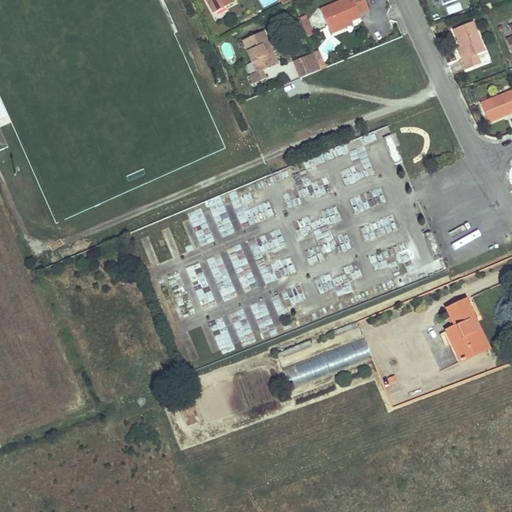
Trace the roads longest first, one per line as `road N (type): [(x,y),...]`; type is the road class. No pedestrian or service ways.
road 1 (track): [(150,274),(173,329),(184,325),(410,230),(387,175),(158,271)]
road 2 (residential): [(404,0),(473,148),(484,155),(511,147)]
road 3 (track): [(443,86),(264,158)]
road 4 (track): [(277,323),(225,197)]
road 5 (track): [(256,331),(204,205)]
road 6 (track): [(187,222),(235,340)]
road 7 (track): [(166,231),(215,348)]
road 8 (track): [(330,166),(371,279)]
